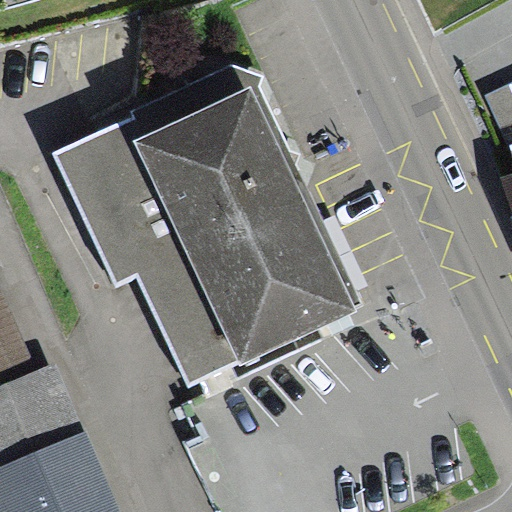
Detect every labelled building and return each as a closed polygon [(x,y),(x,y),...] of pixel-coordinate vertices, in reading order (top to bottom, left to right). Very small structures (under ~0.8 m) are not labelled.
[(28,0),(31,9),(65,0),(28,0)] [(138,274),(189,384),(238,363),(241,367),(358,311),(355,306),(362,303),(296,164),(303,154),(290,151),(259,89),(263,77),(231,65),(131,111),(134,118),(58,155),(116,284),(138,274)] [(511,86),(486,98),(509,148),(511,146),(511,86)] [(511,160),(511,184),(502,188),(511,218),(511,152),(509,153),(511,160)] [(0,468),(85,433),(57,363),(37,372),(0,286),(0,468)] [(117,511),(85,433),(0,468),(0,511),(117,511)]
